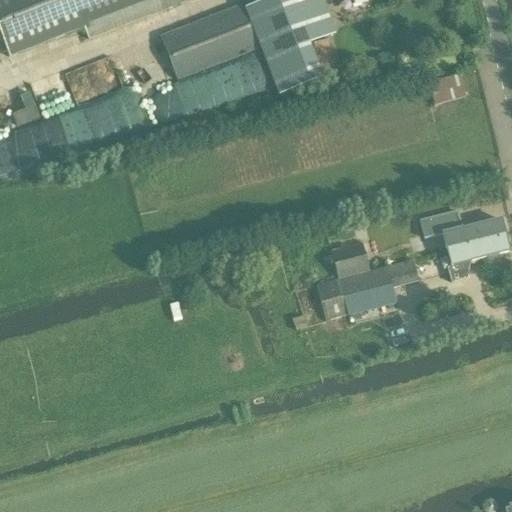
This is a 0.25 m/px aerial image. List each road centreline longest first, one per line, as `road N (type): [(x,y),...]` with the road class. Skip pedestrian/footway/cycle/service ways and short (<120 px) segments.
road 1 (track): [(511,384),(70,511)]
road 2 (track): [(0,81),(220,0)]
